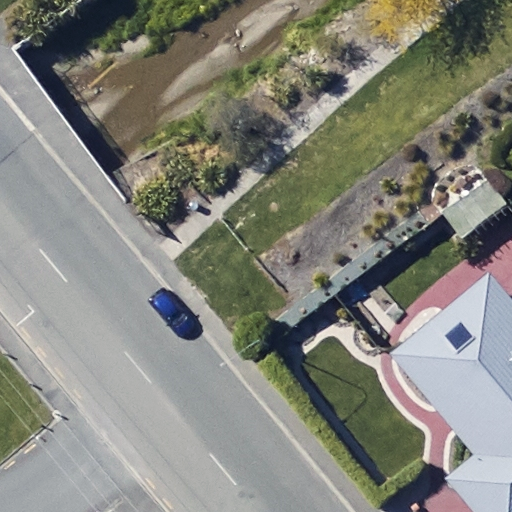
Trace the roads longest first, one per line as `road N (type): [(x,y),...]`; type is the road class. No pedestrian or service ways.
road 1 (tertiary): [(0,201),(171,401)]
road 2 (residential): [(171,401),(23,511)]
road 3 (tertiary): [(171,401),(261,511)]
